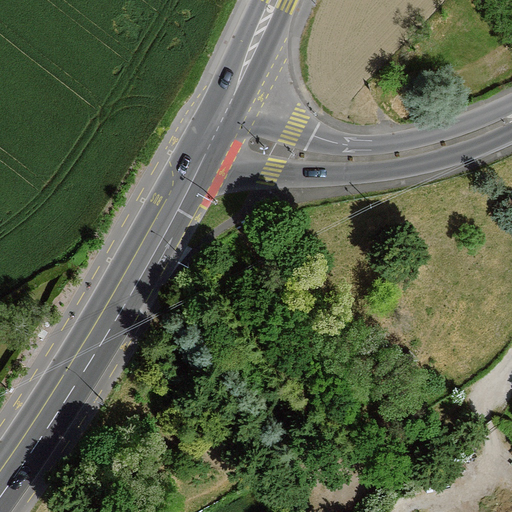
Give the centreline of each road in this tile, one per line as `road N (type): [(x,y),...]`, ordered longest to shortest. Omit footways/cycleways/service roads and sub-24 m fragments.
road 1 (secondary): [(195,164),(82,362),(0,485)]
road 2 (tertiary): [(195,164),(373,171),(439,159),(511,130)]
road 3 (tertiary): [(511,104),(449,130),(370,146),(317,137),(230,95)]
road 4 (track): [(511,360),(491,390),(340,495),(305,442)]
road 5 (track): [(474,402),(501,460),(432,511)]
